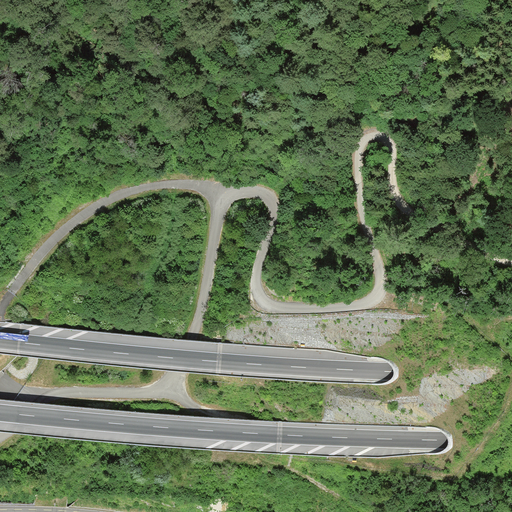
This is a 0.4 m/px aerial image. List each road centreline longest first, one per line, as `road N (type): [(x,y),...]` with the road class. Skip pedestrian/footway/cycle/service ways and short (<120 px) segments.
road 1 (track): [(0,436),(55,395),(141,394),(167,383),(204,301),(224,191),(261,195),(275,213),(256,279),(260,298),(307,309),(372,301),(380,273),(358,168),(361,143),(372,135),(387,141),(407,209),(511,263)]
road 2 (motorway): [(511,373),(335,369),(0,340)]
road 3 (motorway): [(0,413),(279,435),(511,440)]
road 4 (track): [(224,191),(153,185),(105,201),(55,239),(11,292)]
